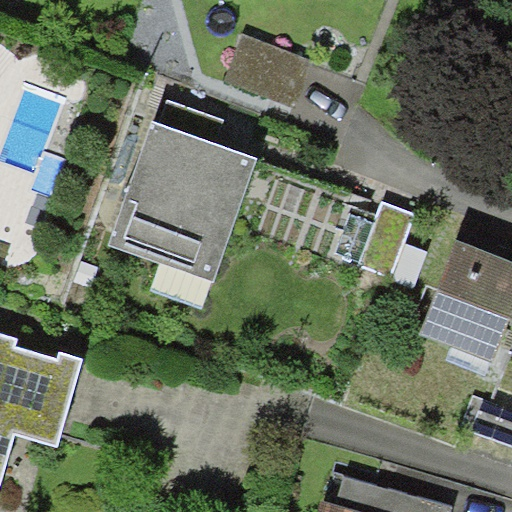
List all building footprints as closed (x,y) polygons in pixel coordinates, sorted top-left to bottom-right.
[(310,60),(242,32),(223,79),(291,107),(310,60)] [(348,185),(229,139),(198,217),(317,263),(348,185)] [(511,321),(511,263),(457,243),(422,333),(496,362),(511,321)] [(0,474),(14,426),(60,439),(84,358),(60,351),(58,358),(16,345),(18,338),(0,333),(0,474)] [(511,405),(471,391),(460,424),(511,441),(511,405)] [(446,511),(449,503),(328,468),(314,511),(446,511)]
